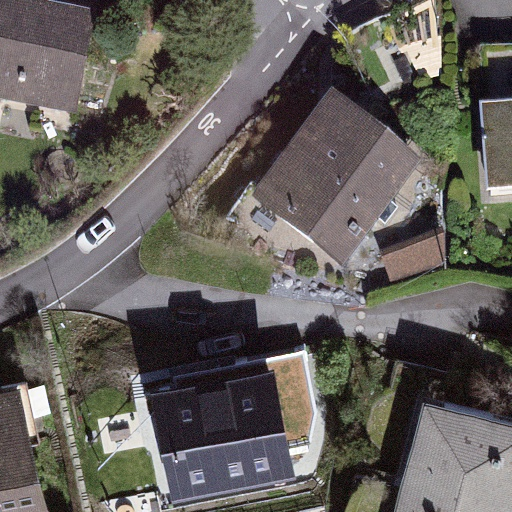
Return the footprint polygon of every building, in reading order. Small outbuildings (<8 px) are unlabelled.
[(74,109),(90,28),(0,11),(0,106),(2,95),(74,109)] [(511,52),(485,53),(493,197),(511,196),(511,52)] [(327,116),(248,222),(328,281),(407,174),(327,116)] [(424,243),(377,265),(391,295),(438,272),(424,243)] [(276,363),(146,397),(174,500),(303,465),(276,363)] [(64,511),(34,389),(0,397),(0,511),(64,511)] [(502,511),(511,471),(511,436),(413,414),(391,511),(502,511)]
